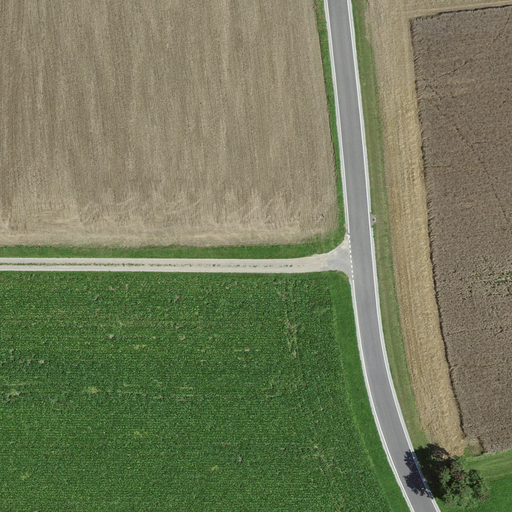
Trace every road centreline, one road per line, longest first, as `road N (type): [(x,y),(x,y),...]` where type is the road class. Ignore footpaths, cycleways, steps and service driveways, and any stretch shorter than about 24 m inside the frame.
road 1 (unclassified): [(336,0),(364,266),(396,402),(436,511)]
road 2 (track): [(364,266),(0,263)]
